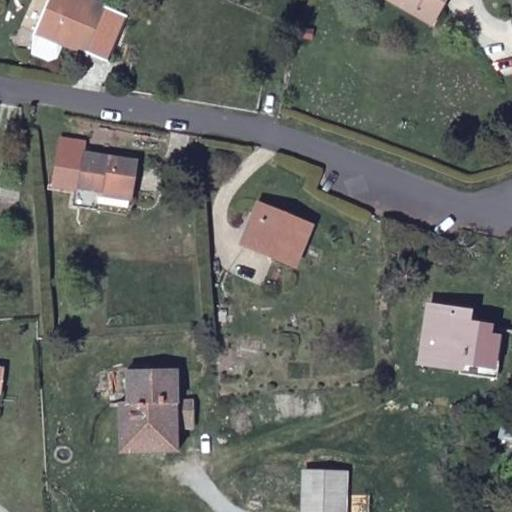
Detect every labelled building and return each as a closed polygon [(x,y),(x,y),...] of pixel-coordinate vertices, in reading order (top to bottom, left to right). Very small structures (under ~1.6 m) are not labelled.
[(126,14),(98,0),(52,0),(41,22),(110,54),(126,14)] [(402,0),(389,0),(428,21),(432,14),(402,0)] [(402,0),(432,14),(439,0),(402,0)] [(90,192),(119,195),(122,166),(71,159),(68,196),(90,199),(90,192)] [(118,206),(119,195),(90,192),(90,199),(90,203),(118,206)] [(266,251),(264,259),(283,266),(299,225),(249,206),(236,240),(266,251)] [(232,248),(264,259),(266,251),(236,240),(232,248)] [(417,365),(472,371),(477,328),(460,327),(461,315),(423,312),(417,365)] [(477,328),(472,371),(487,373),(492,330),(477,328)] [(113,379),(114,410),(113,450),(163,449),(163,435),(181,435),(181,408),(161,409),(161,376),(113,379)] [(113,450),(114,410),(99,411),(101,457),(113,457),(113,450)] [(113,450),(113,457),(164,457),(163,449),(113,450)] [(329,511),(331,479),(288,478),(287,511),(329,511)]
